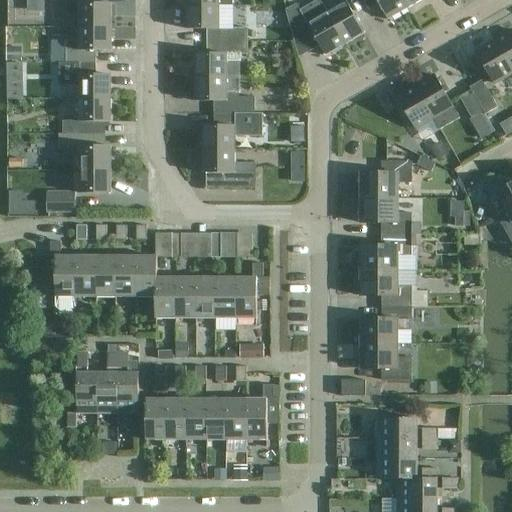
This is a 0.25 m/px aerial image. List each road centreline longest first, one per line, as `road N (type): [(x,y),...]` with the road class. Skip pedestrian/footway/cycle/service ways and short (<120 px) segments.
road 1 (residential): [(319,211),(189,209),(152,139),(153,0)]
road 2 (residential): [(0,508),(319,505)]
road 3 (residential): [(319,211),(321,113),(334,96),(501,0)]
road 4 (residential): [(319,505),(319,211)]
